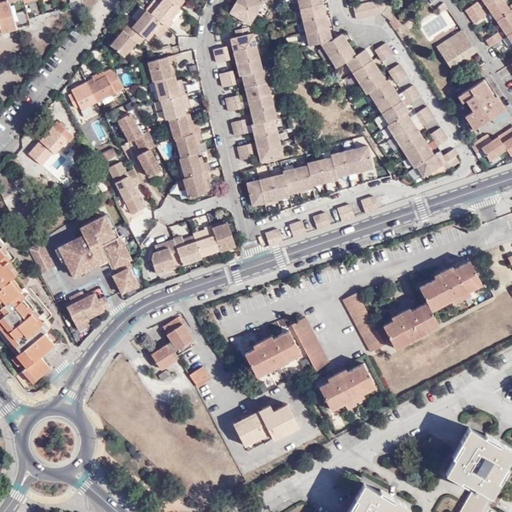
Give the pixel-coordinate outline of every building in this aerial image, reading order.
[(0,33),(32,25),(25,0),(24,0),(9,0),(10,2),(0,4),(0,33)] [(170,0),(150,0),(145,7),(146,7),(166,25),(181,8),(178,6),(170,0)] [(261,0),(237,0),(237,1),(257,13),(264,1),(261,0)] [(370,15),(367,0),(360,2),(363,17),(370,15)] [(370,15),(375,13),(371,0),(366,0),(367,0),(370,15)] [(371,0),(375,13),(383,12),(380,0),(371,0)] [(511,12),(503,0),(483,0),(511,42),(511,12)] [(257,13),(237,1),(230,12),(250,25),(257,13)] [(325,14),(322,2),(298,8),(301,20),(325,14)] [(360,2),(352,4),(355,19),(363,17),(360,2)] [(486,15),(477,2),(465,10),(474,23),(486,15)] [(131,25),(144,36),(153,26),(156,29),(160,32),(166,25),(146,7),(145,7),(131,25)] [(328,27),(325,14),(301,20),(304,32),(328,27)] [(131,25),(128,22),(110,44),(123,56),(136,41),(138,43),(144,36),(131,25)] [(153,26),(144,36),(148,39),(156,29),(153,26)] [(237,34),(237,36),(251,33),(250,26),(243,28),(242,32),(237,34)] [(330,39),(328,27),(304,32),(307,45),(319,42),(330,39)] [(476,51),(461,29),(436,46),(452,69),(476,51)] [(251,33),(237,36),(217,41),(214,42),(218,55),(257,45),(254,32),(251,33)] [(503,39),(498,32),(485,40),(490,46),(503,39)] [(343,33),(336,37),(343,48),(350,43),(343,33)] [(336,37),(330,39),(319,42),(328,58),(343,48),(336,37)] [(390,46),(387,42),(374,49),(377,55),(390,46)] [(343,48),(328,58),(335,69),(346,62),(358,55),(350,43),(343,48)] [(257,45),(218,55),(221,68),(260,57),(257,45)] [(390,46),(377,55),(381,60),(394,53),(390,46)] [(358,55),(346,62),(353,71),(375,56),(369,47),(361,51),(358,55)] [(176,60),(174,53),(146,60),(153,79),(174,73),(171,62),(176,60)] [(375,56),(353,71),(360,82),(382,68),(375,56)] [(260,57),(221,68),(224,81),(264,69),(260,57)] [(388,70),(392,76),(404,68),(400,62),(388,70)] [(224,81),(227,92),(269,81),(267,68),(264,69),(224,81)] [(382,68),(360,82),(367,92),(389,78),(382,68)] [(404,68),(392,76),(395,81),(408,73),(404,68)] [(113,70),(87,83),(98,102),(123,89),(113,70)] [(176,78),(174,73),(153,79),(159,98),(185,92),(181,77),(176,78)] [(389,78),(367,92),(374,102),(396,88),(389,78)] [(465,99),(462,102),(469,112),(462,117),(467,125),(470,123),(474,129),(490,118),(493,123),(508,113),(486,78),(462,93),(465,99)] [(243,101),(272,94),(269,81),(227,92),(228,98),(242,95),(243,101)] [(98,102),(87,83),(72,90),(74,94),(70,96),(77,108),(81,107),(86,117),(95,113),(91,105),(98,102)] [(402,91),(405,97),(418,89),(414,83),(402,91)] [(396,88),(374,102),(381,112),(402,99),(396,88)] [(409,103),(421,94),(418,89),(405,97),(409,103)] [(185,92),(159,98),(166,117),(168,116),(186,111),(185,108),(189,107),(185,92)] [(462,93),(457,95),(462,102),(465,99),(462,93)] [(232,113),(233,117),(274,105),(272,94),(243,101),(244,109),(232,113)] [(229,104),(243,101),(242,95),(228,98),(229,104)] [(402,99),(381,112),(388,123),(409,109),(402,99)] [(229,104),(232,113),(244,109),(243,101),(229,104)] [(233,117),(235,128),(252,124),(277,118),(274,105),(233,117)] [(416,112),(420,118),(432,111),(429,106),(416,112)] [(388,123),(386,124),(394,135),(417,120),(409,109),(388,123)] [(186,111),(168,116),(173,136),(200,129),(198,122),(196,123),(194,117),(191,118),(190,114),(187,114),(186,111)] [(423,124),(436,117),(432,111),(420,118),(423,124)] [(152,142),(148,134),(141,137),(130,116),(118,123),(130,144),(134,142),(138,148),(152,142)] [(382,116),(374,119),(379,130),(387,127),(382,116)] [(252,124),(256,137),(280,130),(277,118),(252,124)] [(43,139),(58,151),(69,139),(72,141),(77,135),(59,120),(43,139)] [(417,120),(394,135),(400,146),(423,131),(417,120)] [(235,128),(238,141),(256,137),(252,124),(235,128)] [(429,134),(433,140),(446,132),(442,126),(429,134)] [(381,131),(384,139),(391,136),(388,128),(381,131)] [(498,136),(506,149),(510,155),(511,153),(511,130),(510,128),(498,136)] [(200,129),(173,136),(174,144),(178,143),(180,155),(199,151),(196,139),(202,136),(200,129)] [(256,137),(258,149),(282,142),(280,130),(256,137)] [(423,131),(400,146),(407,156),(430,141),(423,131)] [(437,146),(450,137),(446,132),(433,140),(437,146)] [(487,134),(483,137),(487,143),(492,140),(487,134)] [(473,143),(478,150),(481,148),(489,159),(506,149),(498,136),(492,140),(487,143),(483,137),(473,143)] [(238,141),(241,153),(258,149),(256,137),(238,141)] [(39,144),(31,154),(45,166),(58,151),(43,139),(39,144)] [(34,141),(27,150),(31,154),(39,144),(34,141)] [(430,141),(407,156),(414,166),(415,165),(437,152),(430,141)] [(152,142),(138,148),(143,156),(138,158),(150,179),(162,173),(150,152),(156,149),(152,142)] [(282,142),(258,149),(262,160),(285,154),(282,142)] [(355,147),(361,170),(376,167),(369,144),(355,147)] [(350,173),(361,170),(355,147),(344,150),(350,173)] [(448,161),(460,153),(456,147),(443,154),(448,161)] [(258,149),(241,153),(244,165),(262,160),(258,149)] [(106,162),(117,155),(115,150),(102,156),(106,162)] [(338,175),(350,173),(344,150),(333,152),(334,156),(338,175)] [(50,170),(63,156),(58,151),(45,166),(50,170)] [(199,151),(180,155),(185,175),(207,169),(211,167),(208,159),(205,160),(203,155),(200,156),(199,151)] [(437,152),(415,165),(423,176),(444,163),(437,152)] [(118,157),(117,155),(106,162),(106,163),(118,157)] [(327,182),(339,179),(338,175),(334,156),(322,159),(327,182)] [(314,185),(327,182),(322,159),(309,161),(309,164),(314,185)] [(142,184),(134,172),(128,175),(122,163),(109,170),(133,216),(145,210),(134,188),(142,184)] [(303,190),(315,188),(314,185),(309,164),(297,167),(303,190)] [(73,180),(76,182),(83,175),(73,166),(71,172),(73,180)] [(291,193),(303,190),(297,167),(285,170),(286,174),(291,193)] [(207,169),(185,175),(190,196),(211,190),(210,186),(212,185),(207,169)] [(280,199),(291,196),(291,193),(286,174),(274,177),(280,199)] [(7,175),(0,178),(0,189),(2,195),(13,191),(7,175)] [(262,180),(267,202),(280,199),(274,177),(262,180)] [(262,180),(262,178),(250,182),(255,205),(267,202),(262,180)] [(370,197),(374,210),(380,208),(375,195),(370,197)] [(362,199),(367,213),(368,212),(374,210),(370,197),(362,199)] [(347,205),(351,218),(356,216),(352,203),(347,205)] [(341,207),(345,220),(351,218),(347,205),(341,207)] [(321,213),(326,227),(334,224),(329,211),(321,213)] [(124,230),(111,212),(49,250),(60,270),(77,260),(94,288),(106,280),(101,273),(134,252),(120,233),(124,230)] [(315,216),(320,229),(321,228),(326,227),(321,213),(315,216)] [(225,224),(232,222),(229,216),(223,218),(225,224)] [(213,221),(223,250),(238,245),(232,222),(225,224),(223,218),(213,221)] [(297,222),(302,235),(310,232),(305,219),(297,222)] [(195,231),(196,233),(204,257),(223,250),(213,221),(207,224),(207,226),(195,231)] [(291,224),(296,237),(302,235),(297,222),(291,224)] [(274,230),(279,243),(286,241),(282,227),(274,230)] [(268,232),(273,245),(279,243),(274,230),(268,232)] [(262,234),(267,247),(273,245),(268,232),(262,234)] [(183,233),(176,236),(185,265),(204,257),(196,233),(184,237),(183,233)] [(185,265),(176,236),(158,242),(160,250),(153,253),(159,274),(185,265)] [(0,328),(1,329),(15,349),(11,353),(19,368),(25,367),(27,369),(22,373),(30,385),(52,369),(48,363),(58,354),(46,340),(52,334),(46,326),(39,331),(33,325),(40,318),(20,294),(23,290),(13,277),(17,273),(9,262),(13,258),(8,252),(0,257),(0,246),(2,245),(0,241),(0,328)] [(30,248),(41,275),(54,270),(43,243),(30,248)] [(449,274),(447,270),(442,273),(444,276),(437,280),(421,287),(429,303),(433,312),(453,301),(470,292),(484,285),(471,262),(457,269),(449,274)] [(120,297),(138,289),(130,269),(111,276),(120,297)] [(82,291),(68,297),(72,306),(66,308),(75,329),(111,313),(102,294),(86,301),(82,291)] [(472,295),(470,292),(453,301),(455,304),(472,295)] [(360,293),(346,301),(372,352),(386,345),(360,293)] [(433,312),(429,303),(414,311),(407,314),(405,311),(401,313),(403,317),(393,322),(384,326),(397,350),(442,327),(433,312)] [(391,318),(393,322),(403,317),(401,313),(391,318)] [(308,317),(293,325),(317,372),(332,364),(308,317)] [(39,331),(46,326),(40,318),(33,325),(39,331)] [(165,329),(173,341),(180,350),(195,341),(194,338),(192,339),(184,326),(185,325),(179,318),(165,329)] [(269,343),(267,339),(261,343),(263,346),(257,349),(247,354),(260,377),(304,354),(291,331),(276,339),(269,343)] [(173,341),(166,346),(173,356),(180,350),(173,341)] [(173,356),(177,361),(181,358),(199,346),(195,341),(180,350),(173,356)] [(166,346),(154,356),(164,369),(161,372),(167,380),(174,375),(169,367),(177,361),(173,356),(166,346)] [(343,375),(341,372),(335,375),(337,378),(330,382),(321,387),(333,411),(346,403),(360,396),(377,387),(365,364),(350,371),(343,375)] [(195,377),(203,389),(216,379),(207,368),(195,377)] [(361,400),(360,396),(346,403),(349,407),(361,400)] [(265,421),(290,408),(288,405),(275,411),(272,405),(235,424),(237,426),(262,414),(265,421)] [(273,436),(298,423),(290,408),(265,421),(262,414),(237,426),(245,443),(270,430),(272,433),(273,436)] [(300,427),(298,423),(273,436),(275,439),(300,427)] [(511,452),(511,449),(486,434),(485,436),(469,426),(452,453),(455,454),(446,469),(472,485),(456,511),(476,511),(487,494),(489,495),(506,466),(504,465),(511,452)] [(246,446),(272,433),(270,430),(245,443),(246,446)] [(405,511),(409,506),(381,490),(381,491),(365,482),(346,511),(405,511)]
